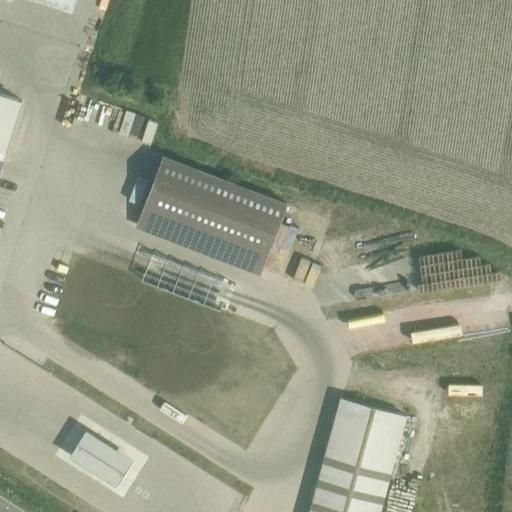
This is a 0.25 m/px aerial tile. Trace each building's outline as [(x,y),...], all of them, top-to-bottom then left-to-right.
[(0,148),(18,97),(0,91),(0,148)] [(288,195),(162,149),(135,223),(261,269),(288,195)] [(148,247),(138,273),(226,304),(235,277),(148,247)] [(356,390),(321,511),(385,511),(416,407),(356,390)] [(88,435),(71,463),(119,493),(136,465),(88,435)]
